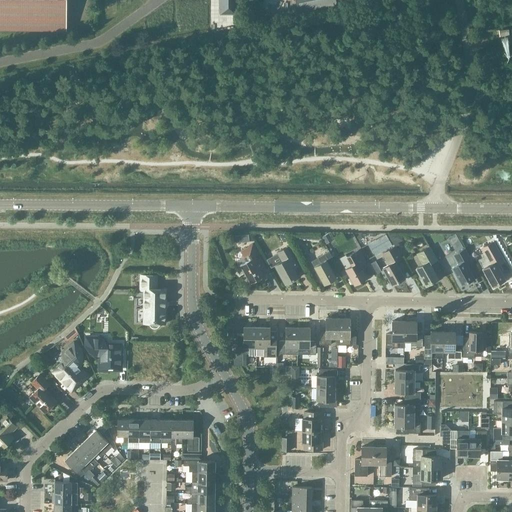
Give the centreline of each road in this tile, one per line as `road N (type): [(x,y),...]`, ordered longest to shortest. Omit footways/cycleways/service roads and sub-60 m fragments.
road 1 (unknown): [(468,91),(386,81),(0,111)]
road 2 (residential): [(24,511),(27,461),(96,393),(186,390),(223,373)]
road 3 (secondary): [(408,207),(191,206)]
road 4 (secondary): [(191,206),(0,204)]
road 5 (residential): [(459,0),(468,91),(441,178)]
road 6 (tertiary): [(223,373),(193,313),(191,206)]
road 7 (residential): [(511,303),(366,301)]
road 8 (residential): [(366,301),(239,299)]
road 9 (residential): [(364,424),(366,301)]
